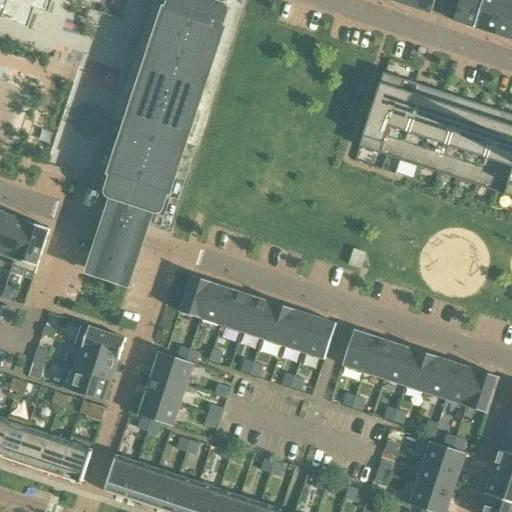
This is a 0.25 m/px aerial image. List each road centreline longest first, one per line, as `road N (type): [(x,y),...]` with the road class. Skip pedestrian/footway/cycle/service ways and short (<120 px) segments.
road 1 (residential): [(511,360),(169,247)]
road 2 (residential): [(82,511),(169,247)]
road 3 (residential): [(511,63),(321,0)]
road 4 (residential): [(0,193),(169,247)]
road 5 (residential): [(511,384),(468,511)]
